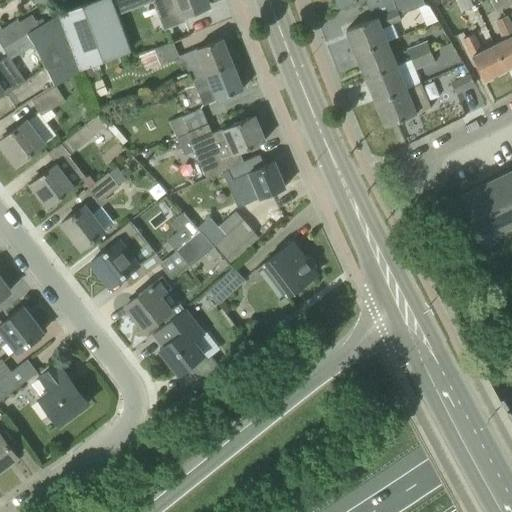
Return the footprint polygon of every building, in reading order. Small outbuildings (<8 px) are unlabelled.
[(114,12),(147,0),(155,0),(165,26),(183,19),(181,15),(209,5),(206,0),(96,0),(59,14),(79,70),(128,52),(114,12)] [(336,0),(338,5),(355,0),(365,0),(368,8),(395,0),(336,0)] [(422,0),(395,0),(368,8),(368,9),(369,8),(373,19),(346,30),(356,54),(387,41),(381,28),(401,20),(399,15),(425,5),(422,0)] [(457,0),(462,11),(473,6),(470,0),(457,0)] [(490,0),(496,12),(511,3),(511,2),(510,0),(490,0)] [(0,43),(3,47),(28,32),(39,26),(32,14),(19,22),(17,19),(2,29),(0,25),(0,43)] [(59,14),(39,26),(28,32),(36,44),(55,85),(79,70),(59,14)] [(507,39),(494,45),(506,69),(511,65),(511,25),(508,16),(498,21),(507,39)] [(36,44),(28,32),(3,47),(10,59),(36,44)] [(506,69),(494,45),(482,51),(473,33),(463,38),(472,56),(483,80),(506,69)] [(184,54),(194,79),(206,74),(233,63),(222,38),(196,48),(196,49),(184,54)] [(365,78),(397,65),(387,41),(356,54),(365,78)] [(160,65),(179,57),(172,42),(154,49),(160,65)] [(411,59),(430,51),(427,42),(407,50),(411,59)] [(430,51),(411,59),(415,69),(434,61),(430,51)] [(24,83),(13,67),(8,70),(1,60),(0,61),(0,93),(3,92),(6,96),(24,83)] [(206,74),(194,79),(192,80),(203,105),(243,89),(233,63),(206,74)] [(375,101),(406,89),(397,65),(365,78),(375,101)] [(456,93),(475,84),(470,74),(451,84),(456,93)] [(420,83),(406,89),(375,101),(385,126),(431,107),(420,83)] [(65,101),(55,85),(32,100),(41,116),(65,101)] [(178,137),(208,124),(201,108),(171,121),(178,137)] [(206,179),(227,171),(227,170),(244,162),(244,161),(239,152),(265,141),(254,115),(212,133),(208,124),(178,137),(184,154),(194,150),(206,179)] [(45,143),(27,119),(0,139),(0,143),(16,165),(45,143)] [(86,124),(61,143),(70,155),(95,135),(86,124)] [(85,177),(83,178),(65,155),(55,163),(30,183),(48,207),(86,178),(85,177)] [(237,178),(248,202),(285,186),(274,161),(264,165),(259,155),(244,161),(244,162),(227,170),(227,171),(232,180),(237,178)] [(99,202),(104,198),(119,186),(108,172),(87,188),(99,202)] [(511,178),(475,196),(472,191),(460,197),(461,198),(462,197),(472,217),(471,218),(481,239),(511,224),(511,178)] [(85,204),(61,223),(81,249),(105,230),(85,204)] [(185,213),(198,227),(201,230),(214,245),(215,244),(230,262),(258,237),(243,219),(226,234),(210,216),(204,221),(192,207),(185,213)] [(201,230),(198,227),(185,213),(171,224),(177,231),(167,239),(177,250),(201,230)] [(107,238),(112,245),(91,261),(110,286),(138,263),(132,255),(146,243),(129,222),(107,238)] [(214,246),(214,245),(201,230),(177,250),(190,266),(214,246)] [(289,294),(316,274),(314,271),(316,268),(317,265),(316,262),(312,257),(309,256),(306,255),(303,256),(292,241),(265,262),(289,294)] [(245,280),(233,267),(208,290),(219,304),(245,280)] [(0,297),(11,290),(0,275),(0,297)] [(161,317),(166,323),(176,315),(161,296),(171,288),(162,276),(125,305),(144,330),(161,317)] [(9,341),(17,352),(43,332),(23,306),(0,324),(0,345),(2,346),(9,341)] [(185,309),(176,315),(166,323),(153,334),(154,334),(160,330),(169,342),(159,349),(178,374),(185,368),(197,384),(219,367),(211,356),(207,359),(194,341),(204,333),(185,309)] [(0,359),(0,380),(11,372),(1,359),(0,359)] [(11,372),(0,380),(0,400),(36,373),(27,360),(11,372)] [(39,397),(59,425),(88,403),(58,363),(39,377),(49,390),(39,397)] [(0,419),(3,417),(0,413),(0,469),(17,457),(0,434),(0,419)]
